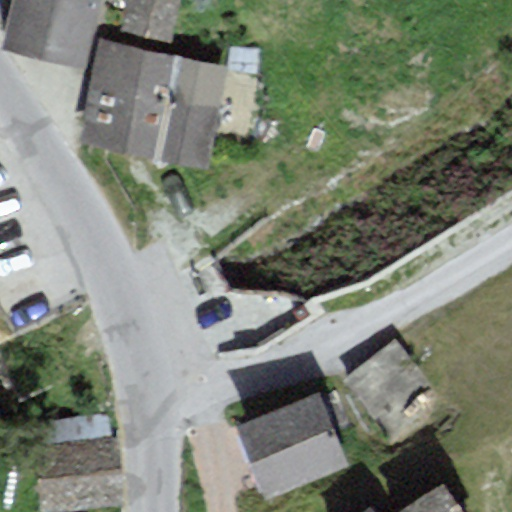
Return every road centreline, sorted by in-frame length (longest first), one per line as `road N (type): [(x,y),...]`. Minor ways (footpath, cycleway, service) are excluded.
road 1 (tertiary): [(150,511),(141,397),(113,283),(0,90)]
road 2 (track): [(223,511),(193,393)]
